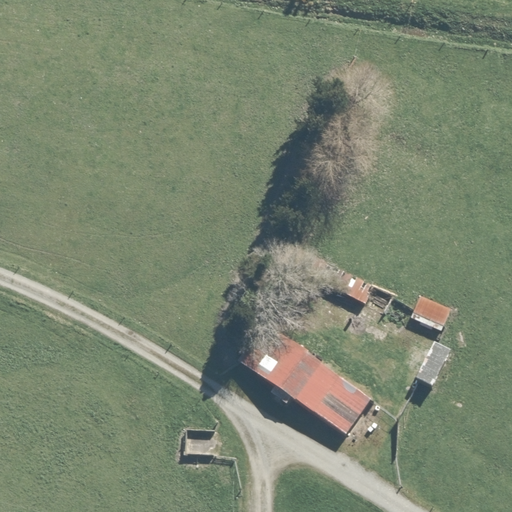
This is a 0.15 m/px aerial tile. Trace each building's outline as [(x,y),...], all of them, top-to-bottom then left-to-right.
[(275,235),(264,258),(380,315),(391,292),(275,235)] [(417,293),(406,316),(441,333),(452,310),(417,293)] [(262,324),(236,362),(342,434),(368,396),(262,324)] [(433,391),(449,354),(430,345),(413,382),(433,391)] [(184,434),(183,457),(211,458),(212,436),(184,434)]
